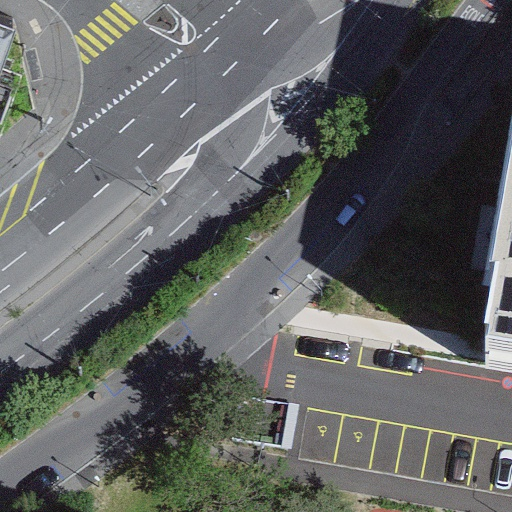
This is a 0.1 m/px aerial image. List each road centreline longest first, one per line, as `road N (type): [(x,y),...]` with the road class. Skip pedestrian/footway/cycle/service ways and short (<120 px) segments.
road 1 (tertiary): [(0,381),(145,264),(284,126)]
road 2 (tertiary): [(219,65),(0,240)]
road 3 (tertiary): [(284,126),(374,0)]
